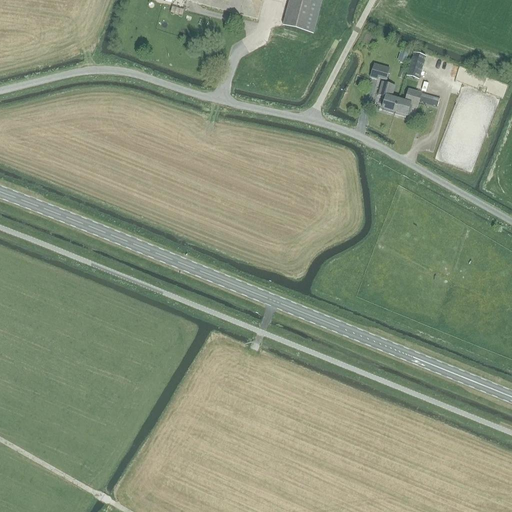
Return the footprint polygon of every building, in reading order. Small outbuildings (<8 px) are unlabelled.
[(164,0),(173,2),(174,0),(183,0),(257,19),(261,0),(164,0)] [(313,35),(322,0),(289,0),(282,27),(313,35)] [(399,55),(407,58),(409,52),(401,49),(399,55)] [(411,59),(406,77),(419,81),(424,63),(411,59)] [(370,79),(377,81),(378,79),(386,81),(389,69),(374,65),(370,79)] [(382,109),(394,113),(398,101),(391,99),(395,87),(381,83),(378,95),(385,97),(382,109)] [(405,103),(398,101),(394,113),(407,116),(410,105),(417,107),(419,103),(424,104),(421,114),(427,116),(429,106),(431,106),(433,98),(432,97),(424,95),(421,94),(408,90),(405,103)]
